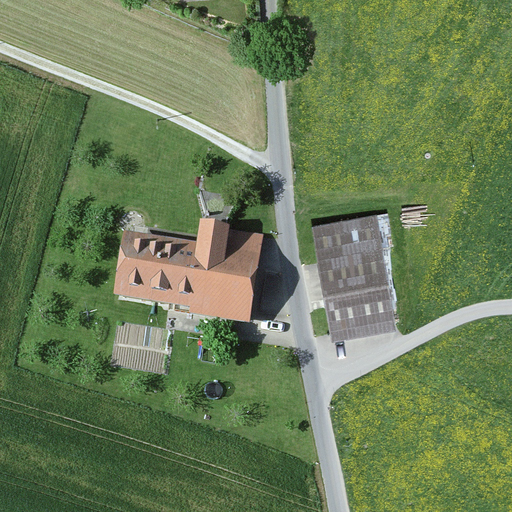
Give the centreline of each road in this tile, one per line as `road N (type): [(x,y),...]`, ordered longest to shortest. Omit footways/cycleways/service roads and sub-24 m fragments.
road 1 (unclassified): [(276,0),(286,229),(339,511)]
road 2 (track): [(314,390),(454,318),(511,307)]
